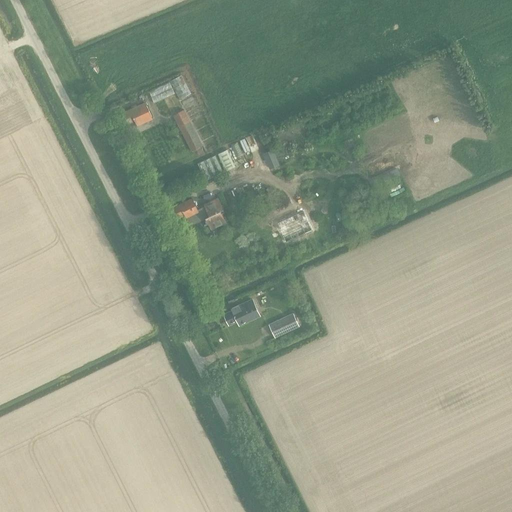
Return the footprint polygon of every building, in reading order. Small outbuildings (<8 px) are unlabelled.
[(184,79),(173,83),(180,98),(191,93),(184,79)] [(172,83),(150,90),(154,101),(175,94),(172,83)] [(136,121),(138,125),(152,119),(145,103),(122,113),(127,125),(136,121)] [(202,146),(184,110),(173,115),(192,151),(202,146)] [(227,149),(218,154),(226,171),(235,166),(227,149)] [(273,149),(264,154),(270,169),(280,165),(273,149)] [(374,166),(398,159),(395,149),(371,157),(374,166)] [(206,179),(224,171),(216,154),(198,162),(206,179)] [(403,181),(391,188),(395,196),(407,190),(403,181)] [(192,198),(171,208),(177,219),(185,215),(187,219),(188,219),(190,225),(200,220),(199,218),(206,215),(207,217),(206,217),(212,229),(226,222),(225,222),(231,220),(242,215),(236,203),(229,206),(229,207),(223,210),(218,198),(204,204),(206,208),(198,212),(192,198)] [(303,211),(277,223),(286,241),(311,230),(303,211)] [(274,284),(275,287),(289,281),(287,277),(274,284)] [(277,298),(280,305),(286,302),(283,296),(277,298)] [(229,325),(237,321),(239,325),(259,316),(252,299),(238,306),(238,305),(232,308),(232,310),(224,314),(229,325)] [(298,326),(292,313),(269,325),(275,338),(298,326)]
